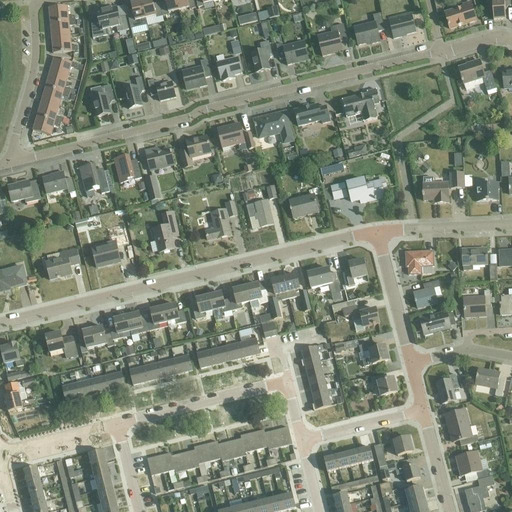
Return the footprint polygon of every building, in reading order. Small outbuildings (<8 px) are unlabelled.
[(152,0),(149,0),(142,2),(146,19),(148,27),(158,24),(157,18),(163,17),(159,3),(153,5),(152,0)] [(165,0),(166,2),(159,3),(163,17),(169,15),(169,13),(179,11),(176,0),(165,0)] [(176,0),(179,11),(189,8),(190,10),(196,9),(193,0),(176,0)] [(214,2),(213,0),(195,0),(198,8),(204,7),(204,5),(214,2)] [(492,1),(494,21),(506,20),(505,7),(511,7),(510,0),(498,0),(499,1),(492,1)] [(146,19),(142,2),(131,5),(132,10),(126,11),(131,30),(143,27),(141,20),(146,19)] [(445,14),(450,30),(476,21),(471,3),(463,6),(464,8),(445,14)] [(68,7),(49,8),(51,24),(76,21),(75,16),(69,17),(68,7)] [(117,8),(107,10),(111,29),(115,28),(117,29),(118,33),(129,30),(126,17),(120,18),(117,8)] [(270,19),(279,17),(277,8),(268,10),(270,19)] [(111,29),(107,10),(96,13),(99,23),(92,25),(93,39),(108,36),(107,31),(107,30),(111,29)] [(378,33),(385,31),(381,14),(373,16),(375,23),(354,28),(358,47),(371,43),(372,45),(380,43),(378,33)] [(248,16),(238,18),(240,27),(250,24),(248,16)] [(397,17),(388,19),(393,40),(402,38),(401,36),(406,35),(406,36),(417,33),(412,16),(398,19),(397,17)] [(76,26),(76,21),(51,24),(52,39),(70,37),(69,27),(76,26)] [(268,22),(261,24),(263,31),(269,30),(268,22)] [(341,43),(348,41),(344,25),(331,28),(332,34),(329,38),(328,37),(319,40),(318,37),(317,37),(322,57),(331,55),(330,54),(343,51),(341,43)] [(209,29),(203,30),(204,37),(211,36),(209,29)] [(188,42),(195,39),(194,33),(186,35),(188,42)] [(70,37),(52,39),(53,54),(79,52),(78,46),(71,47),(70,37)] [(161,41),(153,44),(154,49),(162,47),(161,41)] [(267,59),(273,58),(269,42),(260,44),(262,52),(251,54),(256,74),(270,71),(267,59)] [(284,48),(283,44),(276,46),(280,60),(286,59),(287,66),(294,64),(294,63),(309,60),(305,43),(284,48)] [(240,44),(233,46),(236,56),(243,54),(240,44)] [(136,56),(128,58),(130,64),(137,62),(136,56)] [(50,73),(68,78),(71,68),(81,71),(83,65),(79,64),(78,65),(54,58),(50,73)] [(238,58),(217,64),(221,80),(222,79),(223,82),(235,79),(234,76),(242,74),(238,58)] [(202,68),(182,73),(186,91),(200,87),(200,88),(207,86),(206,79),(212,78),(207,60),(201,62),(202,68)] [(472,65),(459,69),(466,92),(475,89),(474,87),(485,84),(488,96),(498,93),(491,72),(484,74),(480,61),(471,64),(472,65)] [(104,74),(110,73),(107,63),(102,65),(104,74)] [(504,90),(511,89),(511,70),(503,72),(504,90)] [(68,78),(50,73),(46,87),(70,94),(71,90),(65,88),(68,78)] [(138,87),(124,91),(129,110),(143,107),(139,93),(145,92),(142,78),(136,79),(138,87)] [(158,93),(160,102),(176,98),(172,82),(160,85),(159,81),(155,82),(154,80),(148,82),(151,95),(158,93)] [(108,103),(115,102),(111,86),(101,88),(103,96),(93,98),(97,118),(111,115),(108,103)] [(70,94),(46,87),(42,102),(60,107),(62,97),(69,99),(70,94)] [(374,105),(380,104),(377,90),(367,93),(368,95),(342,101),(347,119),(356,116),(362,114),(364,123),(377,120),(375,111),(376,111),(374,105)] [(42,102),(37,116),(62,123),(67,125),(69,125),(70,121),(67,120),(63,119),(57,117),(60,107),(42,102)] [(294,111),(298,127),(322,121),(323,125),(330,123),(326,107),(319,109),(318,105),(309,108),(308,107),(304,108),(304,109),(294,111)] [(286,113),(254,121),(256,125),(255,125),(255,128),(256,128),(259,139),(281,134),(284,144),(293,142),(286,113)] [(62,123),(37,116),(33,131),(51,136),(54,126),(60,128),(60,127),(62,123)] [(240,124),(218,130),(223,153),(231,151),(230,147),(245,144),(240,124)] [(252,134),(245,136),(249,150),(255,149),(252,134)] [(188,152),(181,154),(185,169),(193,167),(191,160),(212,154),(207,137),(194,140),(193,139),(186,141),(188,152)] [(348,153),(350,159),(367,154),(365,146),(355,149),(355,151),(348,153)] [(157,150),(146,152),(151,172),(174,166),(172,156),(173,155),(172,153),(171,153),(170,149),(158,152),(157,150)] [(421,154),(417,150),(412,155),(417,159),(421,154)] [(135,181),(142,179),(138,163),(131,164),(129,156),(115,160),(121,184),(128,182),(128,180),(134,178),(135,181)] [(509,162),(501,163),(502,178),(510,177),(509,162)] [(95,165),(80,169),(86,193),(87,199),(95,197),(94,191),(93,189),(100,187),(102,195),(110,193),(114,192),(109,172),(105,173),(104,171),(97,173),(95,165)] [(328,168),(320,169),(322,176),(329,174),(328,168)] [(55,176),(42,179),(46,195),(68,190),(69,194),(70,194),(71,200),(77,198),(75,193),(72,179),(66,180),(64,173),(55,175),(55,176)] [(451,190),(464,189),(464,174),(450,175),(451,190)] [(145,180),(151,202),(161,200),(155,178),(145,180)] [(424,202),(438,201),(438,204),(449,204),(448,184),(433,184),(433,178),(423,178),(423,185),(424,202)] [(369,202),(384,198),(382,190),(386,189),(384,182),(365,186),(364,180),(347,185),(351,203),(368,199),(369,202)] [(8,187),(12,203),(25,200),(26,204),(41,201),(37,182),(30,183),(29,181),(21,183),(21,184),(8,187)] [(498,190),(499,190),(499,183),(477,184),(478,195),(476,195),(477,203),(498,202),(498,190)] [(347,197),(344,185),(332,188),(334,200),(347,197)] [(266,189),(269,201),(277,199),(274,187),(266,189)] [(319,214),(314,196),(289,202),(294,220),(319,214)] [(246,206),(252,231),(273,226),(267,201),(246,206)] [(217,239),(231,236),(226,216),(229,216),(229,218),(237,216),(233,203),(226,204),(228,210),(224,211),(211,214),(215,230),(205,233),(207,241),(217,239)] [(179,237),(173,213),(162,216),(165,227),(153,230),(156,243),(150,244),(153,254),(159,252),(159,254),(174,250),(173,242),(171,243),(171,239),(179,237)] [(87,219),(75,222),(77,228),(88,225),(87,219)] [(112,243),(92,248),(97,269),(121,263),(116,246),(122,245),(118,229),(109,231),(110,236),(112,243)] [(48,264),(47,264),(51,281),(72,275),(70,267),(80,265),(76,250),(64,253),(59,254),(61,261),(48,264)] [(472,271),(472,266),(487,266),(486,250),(462,251),(463,262),(463,264),(463,271),(472,271)] [(511,251),(499,252),(500,268),(511,267),(511,251)] [(434,267),(433,252),(406,253),(406,262),(408,262),(409,276),(421,276),(421,268),(434,267)] [(367,277),(363,261),(349,264),(350,270),(345,271),(348,287),(355,285),(353,280),(367,277)] [(453,272),(458,267),(455,264),(450,269),(453,272)] [(498,282),(497,265),(489,265),(490,283),(498,282)] [(27,285),(23,268),(0,274),(0,272),(0,293),(5,292),(5,290),(27,285)] [(331,295),(341,293),(337,274),(330,275),(329,269),(307,274),(311,290),(329,285),(331,295)] [(296,275),(283,278),(288,298),(289,300),(296,298),(297,298),(295,291),(299,290),(300,290),(296,275)] [(283,278),(271,281),(273,288),(275,296),(276,296),(280,295),(281,302),(282,301),(289,300),(288,298),(283,278)] [(417,310),(438,305),(434,289),(440,288),(438,281),(423,285),(424,291),(413,294),(417,310)] [(258,284),(246,287),(249,303),(251,309),(259,308),(258,305),(269,303),(266,291),(260,292),(258,284)] [(235,298),(229,300),(232,312),(242,309),(241,304),(249,303),(246,287),(233,290),(235,298)] [(500,296),(495,296),(496,303),(500,302),(501,316),(511,315),(511,290),(508,290),(509,296),(500,297),(500,296)] [(306,291),(300,293),(301,297),(304,313),(311,311),(306,291)] [(495,299),(490,300),(490,292),(484,292),(484,298),(465,299),(466,319),(485,318),(485,307),(491,307),(491,304),(495,304),(495,299)] [(221,294),(209,297),(213,312),(214,318),(222,316),(222,314),(232,312),(229,300),(223,301),(221,294)] [(199,308),(193,309),(196,321),(206,318),(205,314),(213,312),(209,297),(197,300),(199,308)] [(276,299),(270,300),(273,313),(272,313),(273,315),(274,320),(281,318),(277,303),(276,299)] [(354,301),(332,307),(333,313),(343,310),(345,318),(352,316),(353,322),(356,333),(364,331),(364,328),(379,324),(376,310),(357,314),(356,307),(354,301)] [(176,305),(163,308),(167,323),(168,327),(170,329),(175,328),(176,325),(186,323),(183,311),(178,313),(176,305)] [(167,323),(163,308),(150,311),(152,319),(147,320),(149,332),(160,330),(159,325),(167,323)] [(452,312),(420,320),(424,336),(440,332),(439,330),(450,327),(450,326),(455,324),(452,312)] [(149,332),(147,320),(141,322),(139,314),(126,317),(130,332),(131,337),(149,332)] [(130,332),(126,317),(114,320),(116,328),(110,329),(111,334),(113,341),(123,338),(122,334),(130,332)] [(262,326),(265,339),(277,336),(274,324),(262,326)] [(103,327),(93,330),(97,347),(107,344),(108,348),(114,346),(113,341),(111,334),(105,336),(103,327)] [(97,347),(93,330),(82,332),(85,341),(79,342),(82,354),(88,353),(87,349),(97,347)] [(61,334),(46,337),(50,354),(64,350),(65,354),(67,359),(78,357),(76,351),(73,337),(63,340),(61,334)] [(256,340),(241,344),(245,359),(260,355),(256,340)] [(343,343),(335,346),(337,354),(346,352),(343,343)] [(360,362),(363,361),(364,368),(389,361),(386,347),(375,350),(373,343),(359,347),(361,354),(359,355),(360,362)] [(20,360),(16,344),(9,346),(9,347),(1,349),(5,365),(16,362),(17,368),(24,366),(22,360),(20,360)] [(241,344),(227,347),(230,363),(245,359),(241,344)] [(302,361),(301,362),(303,368),(304,368),(304,367),(305,367),(320,363),(318,353),(323,352),(322,346),(316,348),(309,349),(308,349),(308,350),(301,351),(304,361),(302,362),(302,361)] [(133,347),(125,349),(127,358),(135,356),(133,347)] [(227,347),(212,351),(216,366),(230,363),(227,347)] [(216,366),(212,351),(197,355),(201,370),(216,366)] [(174,360),(178,376),(193,372),(189,357),(174,360)] [(174,360),(159,364),(163,379),(178,376),(174,360)] [(320,363),(305,367),(309,381),(324,377),(320,363)] [(163,379),(159,364),(145,368),(149,383),(163,379)] [(149,383),(145,368),(130,371),(134,387),(149,383)] [(478,370),(475,386),(496,390),(495,396),(502,398),(505,381),(498,379),(499,374),(478,370)] [(25,373),(20,374),(20,373),(8,377),(9,382),(26,378),(25,373)] [(122,373),(107,377),(110,392),(126,389),(122,373)] [(382,397),(398,393),(394,379),(388,381),(386,375),(371,379),(373,385),(378,384),(382,397)] [(436,383),(442,405),(456,402),(453,391),(459,389),(456,375),(449,377),(450,380),(436,383)] [(110,392),(107,377),(92,381),(96,396),(110,392)] [(328,392),(324,377),(309,381),(312,396),(328,392)] [(35,386),(34,380),(18,384),(5,388),(8,398),(5,398),(8,413),(37,406),(35,400),(27,402),(24,389),(35,386)] [(96,396),(92,381),(77,384),(81,400),(96,396)] [(81,400),(77,384),(62,388),(66,403),(81,400)] [(328,392),(312,396),(316,411),(331,407),(329,398),(335,396),(333,391),(328,392)] [(506,412),(502,408),(497,412),(501,416),(506,412)] [(472,438),(465,411),(445,416),(447,423),(449,423),(454,443),(459,442),(461,447),(478,443),(477,437),(472,438)] [(288,428),(277,431),(281,448),(293,446),(288,428)] [(264,431),(252,434),(256,451),(268,448),(265,434),(264,431)] [(277,431),(265,434),(268,448),(269,451),(281,448),(277,431)] [(256,451),(252,434),(240,437),(241,440),(245,454),(256,451)] [(413,453),(409,438),(394,442),(397,457),(413,453)] [(241,440),(230,443),(234,460),(246,457),(245,454),(241,440)] [(217,443),(206,446),(210,463),(221,460),(222,460),(218,446),(217,443)] [(234,460),(230,443),(218,446),(222,460),(221,460),(222,463),(234,460)] [(210,463),(206,446),(194,449),(195,452),(198,466),(205,464),(207,463),(209,463),(210,463)] [(381,446),(374,447),(380,468),(387,467),(381,446)] [(370,448),(358,451),(362,465),(373,462),(370,448)] [(362,465),(358,451),(347,454),(350,467),(362,465)] [(92,468),(107,464),(104,452),(89,456),(92,468)] [(195,452),(183,455),(187,472),(199,469),(198,466),(195,452)] [(478,482),(490,478),(489,474),(488,470),(482,472),(477,452),(456,458),(461,478),(476,474),(478,482)] [(171,454),(159,457),(163,474),(169,473),(170,478),(176,477),(175,475),(174,472),(175,472),(172,458),(172,457),(171,454)] [(347,454),(336,457),(339,470),(350,467),(347,454)] [(183,455),(172,457),(172,458),(175,472),(174,472),(175,475),(187,472),(183,455)] [(163,474),(159,457),(147,460),(151,477),(163,474)] [(339,470),(336,457),(324,460),(327,473),(339,470)] [(107,464),(92,468),(95,480),(110,476),(107,464)] [(397,464),(387,467),(380,468),(379,469),(382,481),(390,479),(389,473),(396,471),(397,476),(406,474),(408,483),(420,480),(416,466),(399,470),(397,464)] [(27,483),(40,480),(38,468),(24,471),(27,483)] [(110,476),(95,480),(98,492),(113,488),(110,476)] [(490,478),(478,482),(480,489),(465,492),(469,508),(470,511),(485,511),(487,511),(484,500),(490,499),(487,488),(494,487),(492,478),(490,478)] [(40,480),(27,483),(29,495),(43,491),(40,480)] [(236,480),(231,481),(235,495),(240,494),(236,480)] [(390,483),(379,486),(383,498),(386,497),(387,499),(390,498),(389,497),(393,496),(390,483)] [(374,500),(379,499),(376,487),(371,488),(374,500)] [(408,504),(425,500),(422,487),(405,492),(408,504)] [(116,500),(113,488),(98,492),(101,504),(116,500)] [(195,490),(196,495),(197,498),(203,497),(201,489),(195,490)] [(46,502),(43,491),(29,495),(32,506),(46,502)] [(336,509),(350,506),(347,494),(333,498),(336,509)] [(292,495),(280,498),(283,511),(285,511),(296,509),(292,495)] [(283,511),(280,498),(267,501),(270,511),(283,511)] [(374,500),(370,501),(372,506),(375,505),(377,511),(382,510),(379,499),(374,500)] [(118,511),(116,500),(101,504),(102,511),(118,511)] [(428,511),(425,500),(408,504),(410,511),(428,511)] [(270,511),(267,501),(255,504),(257,511),(270,511)] [(48,511),(46,502),(32,506),(33,511),(48,511)]
